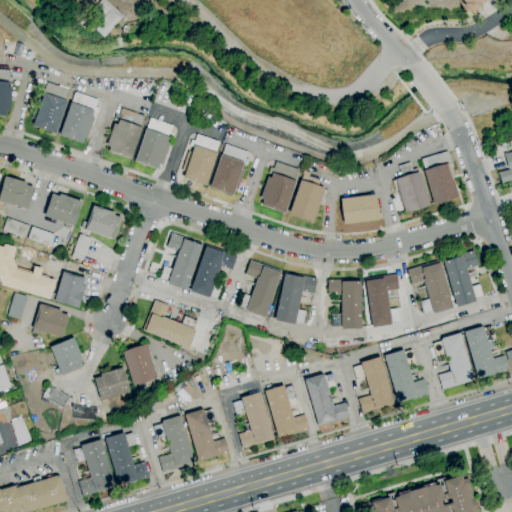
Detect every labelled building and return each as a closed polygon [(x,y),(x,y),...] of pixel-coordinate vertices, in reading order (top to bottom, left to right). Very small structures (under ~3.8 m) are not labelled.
[(104,38),(95,29),(102,22),(93,14),(81,26),(74,20),(86,6),(91,11),(101,0),(105,0),(123,17),(104,38)] [(468,13),(463,5),(464,4),(461,0),(486,0),(485,1),(479,5),(481,8),(476,11),(475,9),(468,13)] [(0,69),(9,71),(9,77),(12,78),(11,87),(9,111),(6,110),(5,116),(0,115),(0,69)] [(55,134),(33,126),(35,119),(31,118),(38,98),(42,100),(44,94),(43,93),(47,82),(69,90),(65,101),(66,102),(55,134)] [(82,143),(60,135),(70,104),(71,104),(75,92),(97,99),(95,107),(98,108),(96,115),(92,114),(91,117),(94,118),(88,138),(84,137),(82,143)] [(130,160),(108,152),(110,147),(106,145),(113,123),(117,124),(118,121),(114,120),(116,114),(119,115),(121,108),(144,116),(140,127),(141,128),(130,160)] [(157,169),(134,161),(150,118),(172,126),(169,133),(174,134),(162,165),(159,164),(157,169)] [(206,186),(183,178),(185,171),(182,170),(189,151),(193,152),(194,147),(189,146),(191,140),(195,141),(197,135),(219,142),(216,153),(217,153),(206,186)] [(232,195),(209,187),(221,155),(222,155),(226,144),(248,152),(245,159),(249,160),(246,167),(243,166),(241,170),(244,171),(237,190),(235,189),(232,195)] [(433,204),(423,172),(424,171),(420,159),(447,151),(451,162),(448,163),(458,197),(433,204)] [(511,180),(501,184),(497,172),(500,171),(500,172),(509,169),(509,168),(508,169),(503,153),(506,152),(507,153),(511,151),(511,180)] [(284,213),(262,205),(264,200),(261,199),(268,176),(272,178),(273,175),(268,173),(270,167),(273,168),(276,161),(298,169),(294,181),(295,181),(284,213)] [(404,212),(402,205),(401,205),(395,184),(393,185),(392,181),(402,178),(398,165),(410,162),(412,169),(417,168),(419,172),(429,205),(404,212)] [(313,222),(290,214),(304,171),(310,173),(308,176),(320,180),(318,187),(324,189),(313,222)] [(1,212),(0,211),(0,190),(4,177),(26,183),(25,185),(32,187),(26,209),(4,203),(1,212)] [(70,229),(64,227),(65,223),(44,216),(51,194),(59,196),(60,194),(81,201),(72,226),(71,225),(70,229)] [(343,223),(340,198),(376,195),(379,220),(343,223)] [(113,240),(84,230),(84,229),(80,227),(83,221),(87,223),(93,206),(114,213),(113,216),(120,218),(113,240)] [(25,238),(2,230),(6,218),(29,226),(25,238)] [(50,247),(27,238),(31,227),(54,235),(50,247)] [(186,290),(166,283),(167,281),(159,278),(163,266),(171,269),(177,251),(166,247),(171,233),(183,238),(182,239),(201,245),(186,290)] [(83,261),(71,257),(79,234),(91,238),(83,261)] [(231,270),(219,266),(213,283),(222,286),(217,299),(209,296),(208,298),(189,291),(205,246),(223,253),(223,252),(236,256),(231,270)] [(456,307),(442,261),(461,255),(460,254),(473,250),(477,265),(465,269),(470,286),(479,284),(483,297),(474,299),(475,302),(456,307)] [(44,283),(32,279),(38,256),(51,260),(44,283)] [(264,318),(245,311),(246,309),(238,306),(243,293),(250,296),(256,279),(244,275),(249,260),(263,265),(262,267),(279,273),(264,318)] [(423,314),(419,301),(428,299),(422,281),(411,285),(406,270),(420,266),(421,268),(438,263),(452,308),(432,314),(432,312),(423,314)] [(78,308),(54,301),(54,300),(50,299),(51,293),(56,294),(62,271),(84,278),(82,285),(85,286),(82,293),(78,308)] [(302,325),(294,323),(294,325),(273,320),(283,271),(316,278),(313,293),(301,290),(297,310),(305,312),(302,325)] [(371,328),(364,281),(382,278),(382,276),(395,274),(398,289),(385,291),(388,309),(397,308),(399,321),(391,322),(391,324),(389,324),(390,325),(371,328)] [(342,328),(342,327),(332,327),(332,313),(340,313),(339,295),(327,295),(327,280),(341,279),(342,281),(359,281),(360,328),(342,328)] [(20,319),(7,316),(14,293),(26,296),(20,319)] [(188,349),(151,334),(142,331),(154,301),(168,306),(163,317),(195,330),(188,349)] [(61,338),(39,331),(38,335),(31,333),(33,329),(32,329),(39,304),(61,311),(60,313),(67,316),(61,338)] [(477,379),(463,331),(480,326),(481,328),(482,327),(482,329),(491,326),(495,338),(486,341),(492,359),(503,355),(508,370),(477,379)] [(441,389),(437,375),(449,372),(444,354),(436,356),(432,344),(440,341),(439,339),(459,333),(473,380),(441,389)] [(56,376),(53,370),(58,368),(49,347),(73,337),(81,358),(79,359),(82,366),(61,375),(60,374),(56,376)] [(134,390),(122,352),(146,344),(156,377),(144,381),(146,387),(134,390)] [(397,402),(383,355),(402,350),(403,352),(411,350),(415,361),(406,364),(412,382),(423,378),(428,393),(397,402)] [(362,413),(357,399),(369,395),(364,377),(356,379),(352,367),(360,365),(360,362),(379,357),(392,402),(393,404),(362,413)] [(0,391),(0,365),(2,365),(11,388),(0,391)] [(100,405),(93,378),(99,376),(99,374),(122,368),(129,392),(107,398),(108,403),(100,405)] [(317,427),(303,379),(321,374),(321,375),(322,375),(323,376),(331,373),(335,385),(327,388),(332,406),(344,403),(348,417),(317,427)] [(62,408),(42,396),(48,385),(69,397),(62,408)] [(277,438),(275,432),(276,431),(263,391),(282,385),(283,388),(291,385),(295,397),(287,400),(292,418),(304,415),(308,429),(277,438)] [(242,449),(237,434),(249,431),(244,413),(236,415),(232,402),(240,400),(239,397),(259,392),(272,437),(273,437),(273,439),(242,449)] [(95,421),(72,418),(73,405),(97,408),(95,421)] [(197,462),(183,414),(201,409),(201,410),(202,409),(203,411),(211,409),(215,421),(207,424),(212,441),(224,438),(228,453),(197,462)] [(162,472),(157,458),(169,454),(168,452),(169,451),(165,436),(156,439),(152,426),(161,423),(161,422),(162,422),(162,421),(179,416),(193,463),(162,472)] [(18,446),(10,423),(22,418),(30,441),(18,446)] [(117,485),(103,438),(122,433),(123,435),(132,433),(136,445),(127,448),(132,466),(145,462),(149,476),(117,485)] [(82,496),(78,481),(89,478),(84,460),(76,462),(73,450),(80,448),(79,446),(100,439),(114,487),(82,496)] [(28,511),(21,511),(21,510),(14,511),(7,511),(7,510),(0,511),(0,488),(14,485),(15,488),(33,482),(32,478),(39,476),(40,480),(57,475),(57,477),(59,476),(66,501),(28,511)] [(367,511),(363,511),(360,505),(370,502),(370,501),(387,497),(386,493),(393,491),(394,497),(397,496),(397,495),(406,492),(405,489),(424,484),(424,487),(434,484),(434,485),(437,484),(435,479),(443,477),(444,480),(460,475),(461,479),(467,478),(470,488),(469,488),(472,499),(473,499),(475,507),(478,506),(479,511),(476,511),(473,511),(471,511),(367,511)]
